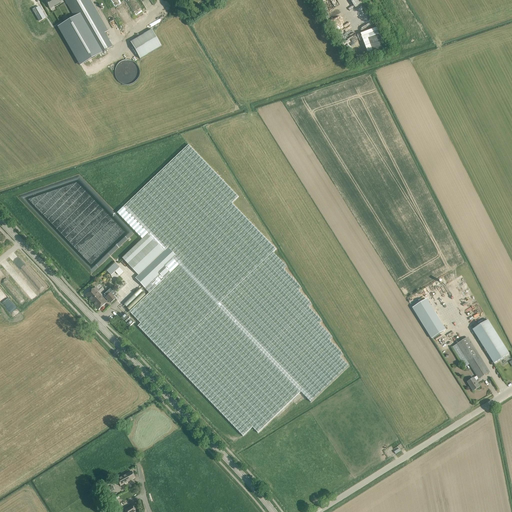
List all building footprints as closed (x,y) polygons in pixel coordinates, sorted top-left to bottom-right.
[(45,0),(45,1),(48,5),(50,8),(60,2),(62,0),(64,0),(77,21),(61,30),(81,65),(97,55),(112,47),(104,33),(108,31),(89,0),(45,0)] [(39,6),(36,8),(32,10),(39,21),(45,17),(39,6)] [(152,30),(130,42),(140,59),(162,46),(152,30)] [(355,35),(343,44),(351,53),(362,44),(355,35)] [(122,83),(140,78),(134,58),(117,64),(122,83)] [(276,250),(240,212),(232,204),(239,197),(188,145),(117,213),(142,239),(122,258),(139,275),(136,278),(150,293),(130,312),(141,324),(138,326),(166,355),(243,436),(253,427),(258,433),(301,392),(311,402),(312,401),(312,402),(349,367),(340,357),(343,354),(329,340),(332,338),(319,324),(322,321),(309,307),(312,305),(298,291),(301,288),(284,269),(286,267),(273,252),(276,250)] [(119,268),(111,276),(115,280),(123,272),(119,268)] [(115,298),(111,293),(113,291),(110,288),(104,294),(106,297),(110,302),(115,298)] [(106,302),(103,298),(97,292),(96,293),(93,289),(89,292),(86,295),(98,309),(106,302)] [(412,308),(432,339),(446,330),(426,299),(412,308)] [(126,314),(123,316),(120,313),(118,315),(121,318),(130,327),(134,322),(126,314)] [(509,354),(506,350),(488,320),(473,330),(494,363),(509,354)] [(489,372),(487,368),(479,355),(467,337),(453,347),(462,361),(464,365),(468,362),(477,376),(474,378),(467,382),(470,387),(473,391),(480,387),(476,381),(479,379),(489,372)] [(120,486),(130,481),(135,478),(131,471),(127,474),(116,479),(120,486)] [(118,507),(123,505),(119,497),(114,499),(118,507)]
